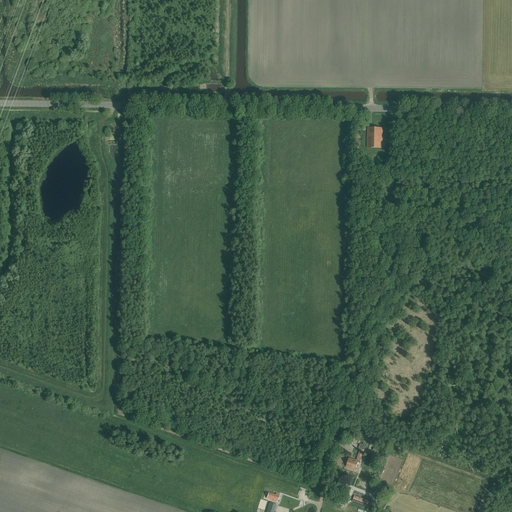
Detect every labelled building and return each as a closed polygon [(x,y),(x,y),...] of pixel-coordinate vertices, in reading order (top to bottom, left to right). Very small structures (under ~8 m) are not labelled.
[(382,149),(383,128),(367,128),(367,148),(382,149)] [(359,445),(358,448),(364,450),(367,441),(364,440),(362,446),(359,445)] [(381,455),(383,449),(374,446),(373,452),(381,455)] [(356,470),(358,461),(349,458),(346,467),(356,470)] [(276,495),(268,493),(266,498),(277,502),(279,495),(276,494),(276,495)] [(262,500),(259,509),(266,511),(269,502),(262,500)] [(270,503),(266,511),(273,511),(276,505),(270,503)]
